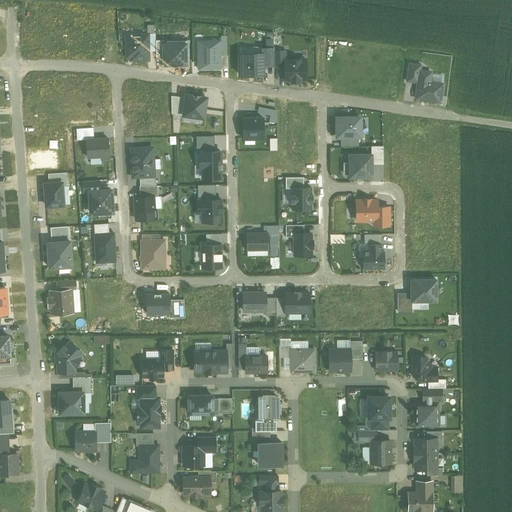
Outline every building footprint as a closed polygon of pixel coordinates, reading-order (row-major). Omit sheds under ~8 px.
[(125,34),(125,58),(129,58),(130,61),(150,61),(150,51),(149,34),(125,34)] [(197,40),(197,70),(221,69),(221,40),(197,40)] [(264,52),(264,66),(274,66),(274,50),(274,47),(263,47),(264,52)] [(286,50),(274,50),(274,66),(274,69),(285,69),(284,60),(286,59),(286,50)] [(237,53),(238,75),(264,75),(264,66),(264,52),(237,53)] [(286,59),(284,60),(285,69),(285,80),(291,80),(291,82),(293,82),(293,81),(298,81),(298,82),(300,81),(300,80),(306,80),(306,59),(286,59)] [(418,69),(421,69),(422,64),(409,62),(406,81),(416,83),(418,69)] [(416,83),(414,99),(441,103),(444,83),(431,81),(432,71),(421,69),(418,69),(416,83)] [(206,97),(186,95),(185,97),(183,115),(184,115),(203,118),(206,97)] [(185,97),(171,96),(171,114),(184,115),(183,115),(185,97)] [(259,106),(258,112),(271,115),(269,122),(276,122),(276,110),(259,106)] [(335,115),(335,138),(340,138),(358,137),(362,137),(362,115),(335,115)] [(263,117),(242,117),(242,139),(264,138),(263,117)] [(201,137),(202,152),(218,151),(218,136),(201,137)] [(358,137),(340,138),(340,146),(358,146),(358,137)] [(108,138),(86,139),(87,157),(101,156),(101,159),(109,159),(108,138)] [(371,146),(371,153),(373,153),(373,164),(383,164),(383,146),(371,146)] [(153,175),(152,148),(132,149),(133,176),(139,176),(153,175)] [(225,179),(224,151),(218,151),(202,152),(202,179),(225,179)] [(371,153),(348,153),(348,178),(373,178),(373,164),(373,153),(371,153)] [(48,173),(49,181),(63,180),(64,186),(67,186),(66,172),(48,173)] [(153,175),(139,176),(140,186),(156,185),(155,175),(153,175)] [(291,187),(303,187),(303,177),(285,177),(286,188),(291,188),(291,187)] [(43,182),(45,207),(65,206),(64,186),(63,180),(49,181),(43,182)] [(87,189),(100,188),(100,180),(82,181),(83,193),(87,193),(87,189)] [(203,198),(215,198),(215,184),(198,184),(198,198),(203,198)] [(156,185),(140,186),(139,186),(140,196),(155,195),(155,196),(158,196),(157,185),(156,185)] [(303,187),(291,187),(291,188),(291,194),(290,194),(290,203),(291,203),(291,209),(312,209),(312,202),(313,202),(312,194),(311,194),(311,187),(303,187)] [(87,193),(89,214),(114,213),(113,188),(100,188),(87,189),(87,193)] [(133,196),(134,221),(156,219),(155,196),(155,195),(140,196),(133,196)] [(215,198),(203,198),(203,223),(222,223),(222,198),(215,198)] [(355,198),(355,221),(372,221),(379,221),(378,206),(378,198),(355,198)] [(390,205),(378,206),(379,221),(372,221),(372,225),(390,225),(390,205)] [(95,234),(108,234),(107,224),(94,224),(95,234)] [(292,232),(304,232),(304,224),(286,225),(286,237),(293,237),(292,232)] [(263,225),(263,233),(268,233),(268,234),(278,234),(278,225),(263,225)] [(51,227),(52,240),(69,239),(68,226),(51,227)] [(304,232),(292,232),(293,237),(293,255),(311,255),(311,247),(312,247),(312,240),(311,240),(311,232),(304,232)] [(108,234),(95,234),(96,261),(114,260),(113,233),(108,234)] [(263,233),(247,233),(247,249),(268,249),(268,234),(268,233),(263,233)] [(210,234),(211,242),(221,242),(221,234),(210,234)] [(364,243),(368,243),(381,244),(382,244),(382,234),(364,234),(364,243)] [(46,241),(48,268),(73,267),(71,239),(69,239),(52,240),(46,241)] [(160,239),(142,239),(142,268),(165,267),(164,239),(160,239)] [(211,242),(202,243),(203,268),(222,267),(221,242),(211,242)] [(363,251),(363,268),(384,268),(384,250),(381,250),(381,244),(368,243),(368,251),(363,251)] [(437,278),(410,278),(410,302),(437,302),(437,278)] [(56,281),(57,289),(72,288),(73,290),(77,289),(76,279),(56,281)] [(48,289),(50,314),(74,313),(73,290),(72,288),(57,289),(48,289)] [(285,297),(286,314),(310,313),(310,291),(285,291),(285,297)] [(266,292),(242,293),(242,312),(266,311),(266,297),(266,292)] [(146,296),(146,314),(169,314),(169,299),(169,296),(146,296)] [(276,315),(276,297),(266,297),(266,311),(266,316),(276,315)] [(276,297),(276,315),(286,315),(286,314),(285,297),(276,297)] [(184,299),(169,299),(169,314),(169,318),(185,317),(184,299)] [(0,363),(10,363),(9,332),(0,332),(0,363)] [(55,352),(56,373),(74,372),(84,353),(71,338),(55,352)] [(363,341),(350,341),(350,349),(351,349),(351,359),(363,359),(363,341)] [(395,348),(374,348),(375,370),(396,369),(396,357),(395,348)] [(350,349),(330,349),(330,371),(351,371),(351,359),(351,349),(350,349)] [(174,350),(161,350),(161,358),(164,358),(164,370),(174,370),(174,350)] [(315,350),(292,350),(292,358),(292,369),(292,372),(315,371),(315,350)] [(227,352),(195,352),(195,372),(205,372),(205,373),(217,372),(217,371),(227,371),(227,364),(227,352)] [(267,356),(246,356),(246,372),(268,372),(267,356)] [(426,357),(414,357),(414,373),(415,374),(414,375),(419,381),(421,379),(422,380),(428,380),(437,380),(437,379),(437,368),(431,368),(426,363),(426,357)] [(161,358),(142,358),(142,377),(149,377),(149,379),(157,379),(157,377),(164,377),(164,370),(164,358),(161,358)] [(119,375),(119,384),(132,384),(132,375),(119,375)] [(72,377),(73,391),(85,391),(85,393),(91,393),(91,377),(72,377)] [(437,379),(437,380),(428,380),(428,388),(442,388),(446,388),(446,379),(437,379)] [(127,385),(111,386),(111,402),(119,402),(119,394),(121,392),(127,392),(127,393),(135,393),(135,388),(127,388),(127,385)] [(156,385),(138,385),(138,399),(141,399),(141,398),(156,398),(156,385)] [(428,388),(424,389),(424,403),(416,404),(416,426),(437,425),(437,416),(438,416),(438,407),(435,407),(435,401),(442,401),(442,388),(428,388)] [(58,391),(58,415),(85,414),(85,393),(85,391),(73,391),(58,391)] [(274,395),(264,395),(264,397),(261,397),(261,417),(263,417),(263,419),(275,419),(275,417),(279,417),(279,415),(279,409),(279,397),(274,397),(274,395)] [(213,396),(189,396),(189,399),(188,399),(188,409),(189,409),(189,413),(212,413),(212,415),(219,415),(219,413),(219,399),(213,399),(213,396)] [(390,397),(369,397),(369,418),(372,418),(388,418),(390,418),(390,411),(389,411),(389,405),(390,405),(390,397)] [(156,398),(141,398),(141,399),(142,408),(138,408),(138,415),(137,415),(137,416),(138,416),(138,422),(149,422),(149,427),(160,427),(159,414),(161,414),(161,409),(159,409),(159,398),(156,398)] [(233,398),(219,398),(219,399),(219,413),(233,413),(233,398)] [(11,404),(0,404),(0,430),(13,430),(11,404)] [(388,418),(372,418),(372,430),(376,430),(388,430),(388,418)] [(263,419),(257,419),(257,431),(270,431),(275,431),(275,419),(263,419)] [(97,433),(98,441),(110,441),(110,422),(95,422),(95,433),(97,433)] [(372,430),(359,430),(359,441),(372,441),(372,440),(376,440),(376,430),(372,430)] [(257,431),(252,431),(252,443),(260,443),(271,442),(270,431),(257,431)] [(75,433),(75,451),(98,451),(98,441),(97,433),(95,433),(75,433)] [(154,433),(136,433),(137,446),(140,446),(140,445),(155,445),(154,433)] [(216,438),(198,438),(198,446),(204,446),(204,451),(216,451),(216,438)] [(376,440),(372,440),(372,441),(372,463),(391,463),(391,440),(376,440)] [(417,440),(417,453),(436,453),(436,440),(417,440)] [(271,442),(260,443),(261,466),(282,466),(282,442),(271,442)] [(155,445),(140,445),(140,446),(140,461),(131,461),(131,473),(160,472),(159,445),(155,445)] [(198,446),(184,446),(184,466),(204,466),(204,451),(204,446),(198,446)] [(417,453),(417,466),(436,466),(436,453),(417,453)] [(18,454),(0,454),(0,475),(19,474),(18,454)] [(278,475),(260,475),(260,484),(264,484),(274,484),(278,484),(278,475)] [(237,476),(237,486),(246,485),(246,476),(237,476)] [(199,478),(185,478),(185,494),(192,494),(192,496),(210,495),(210,489),(210,482),(210,478),(199,478)] [(418,482),(418,493),(409,493),(410,511),(417,511),(424,511),(425,511),(432,511),(432,482),(418,482)] [(100,488),(92,485),(91,486),(86,484),(79,501),(98,509),(105,492),(100,490),(100,488)] [(265,491),(260,491),(260,505),(262,505),(262,511),(281,511),(282,506),(283,506),(283,497),(282,497),(282,491),(274,491),(265,491)] [(123,498),(117,511),(125,511),(130,501),(123,498)] [(149,511),(151,509),(130,501),(125,511),(149,511)]
